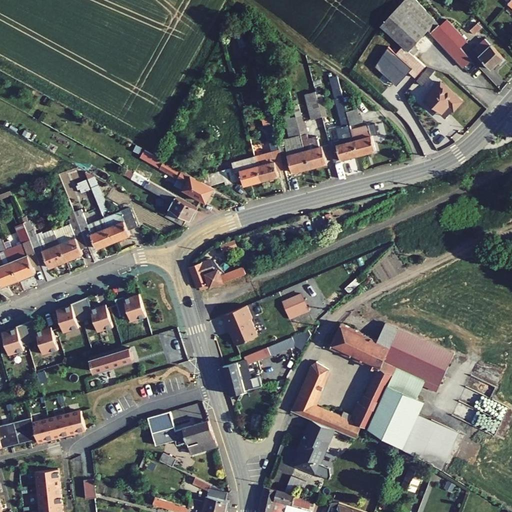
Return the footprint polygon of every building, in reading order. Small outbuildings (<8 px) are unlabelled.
[(423,0),(395,0),(381,13),(399,32),(393,38),(402,48),(401,49),(416,66),(424,59),(409,42),(429,23),(463,60),(472,52),(461,40),(440,18),(423,0)] [(451,9),(440,18),(461,40),(471,32),(451,9)] [(506,51),(487,31),(475,42),(493,62),(506,51)] [(452,73),(436,91),(440,95),(437,98),(443,103),(446,99),(452,104),(456,100),(459,103),(462,99),(464,101),(473,91),(452,73)] [(343,97),(337,74),(329,76),(342,126),(337,127),(339,139),(327,142),(332,161),(357,155),(351,129),(349,124),(348,117),(343,97)] [(304,94),(310,120),(322,117),(318,98),(316,91),(304,94)] [(353,95),(343,97),(348,117),(358,115),(353,95)] [(323,97),(318,98),(322,117),(327,115),(323,97)] [(300,103),(295,104),(297,111),(303,134),(311,132),(308,119),(305,120),(300,103)] [(303,134),(297,111),(285,114),(290,137),(303,134)] [(358,115),(348,117),(349,124),(362,121),(360,114),(358,115)] [(255,154),(261,179),(279,174),(278,170),(285,168),(279,143),(273,117),(265,119),(273,150),(255,154)] [(351,129),(357,155),(374,151),(370,135),(376,133),(373,124),(351,129)] [(303,134),(311,166),(328,162),(321,134),(312,136),(311,132),(303,134)] [(293,166),(294,170),(311,166),(303,134),(290,137),(285,139),(286,142),(279,143),(285,168),(293,166)] [(243,183),(260,179),(254,154),(232,160),(233,165),(195,174),(209,182),(224,179),(225,182),(242,178),(243,183)] [(180,188),(206,202),(214,186),(210,184),(195,176),(162,157),(158,166),(184,180),(180,188)] [(96,176),(85,169),(103,213),(110,210),(96,176)] [(76,182),(80,192),(89,188),(85,178),(76,182)] [(185,219),(189,221),(197,207),(149,182),(146,180),(143,185),(172,201),(165,215),(182,225),(185,219)] [(75,212),(73,207),(67,210),(71,220),(77,217),(75,212)] [(129,209),(105,218),(114,241),(131,235),(129,230),(136,227),(129,209)] [(114,241),(105,218),(88,225),(82,210),(75,212),(77,217),(88,245),(95,243),(97,248),(114,241)] [(71,220),(70,220),(71,224),(54,231),(66,260),(82,254),(80,248),(88,245),(77,217),(71,220)] [(29,219),(24,221),(25,223),(31,237),(37,235),(32,224),(31,224),(29,219)] [(31,237),(25,223),(17,226),(24,243),(32,240),(31,237)] [(31,237),(32,240),(41,264),(47,261),(49,267),(66,260),(54,231),(54,230),(43,234),(42,233),(37,235),(31,237)] [(220,244),(223,251),(237,246),(234,239),(220,244)] [(8,249),(5,240),(0,242),(0,252),(1,255),(9,252),(8,249)] [(24,243),(8,249),(9,252),(20,279),(37,272),(35,266),(41,264),(32,240),(24,243)] [(1,255),(0,255),(0,278),(3,286),(20,279),(9,252),(1,255)] [(212,260),(190,268),(197,286),(199,285),(200,289),(223,281),(246,272),(242,263),(224,269),(212,260)] [(156,311),(149,288),(135,293),(134,290),(125,293),(130,310),(138,308),(140,316),(156,311)] [(101,302),(98,291),(81,296),(82,298),(66,302),(73,325),(89,320),(87,315),(103,310),(107,325),(123,321),(116,298),(101,302)] [(300,293),(282,302),(290,319),(308,310),(300,293)] [(258,312),(252,299),(229,310),(234,322),(234,323),(235,323),(236,323),(237,323),(239,328),(238,331),(242,340),(262,331),(263,327),(257,314),(258,312)] [(47,325),(43,314),(26,319),(27,320),(12,325),(18,348),(34,343),(32,338),(48,333),(53,348),(68,344),(61,321),(47,325)] [(455,353),(387,321),(378,339),(391,345),(380,367),(375,376),(390,383),(368,427),(440,469),(458,431),(420,413),(426,400),(419,397),(424,387),(437,392),(455,353)] [(378,339),(343,322),(333,345),(380,367),(391,345),(378,339)] [(304,329),(258,348),(261,358),(304,341),(309,344),(321,324),(304,329)] [(139,339),(71,361),(75,373),(143,352),(139,339)] [(244,357),(229,361),(237,390),(270,380),(267,371),(259,373),(256,360),(261,358),(258,348),(243,355),(244,357)] [(62,370),(60,360),(52,362),(55,372),(62,370)] [(294,410),(311,418),(316,403),(329,368),(318,362),(313,364),(311,367),(294,410)] [(390,383),(375,376),(363,402),(359,401),(355,408),(359,410),(356,415),(352,413),(350,418),(324,407),(318,421),(337,429),(359,438),(365,426),(368,427),(390,383)] [(94,422),(89,403),(73,407),(74,410),(75,414),(78,426),(94,422)] [(324,407),(316,403),(311,418),(313,419),(318,421),(324,407)] [(74,410),(73,407),(57,411),(58,414),(59,417),(62,430),(70,428),(78,426),(75,414),(74,410)] [(177,421),(174,409),(152,415),(156,427),(177,421)] [(41,415),(40,410),(22,414),(23,420),(24,424),(27,436),(45,431),(42,421),(41,417),(41,415)] [(58,414),(57,411),(41,415),(41,417),(42,421),(45,431),(46,434),(54,432),(62,430),(59,417),(58,414)] [(23,420),(22,414),(4,419),(6,424),(7,428),(10,440),(18,438),(27,436),(24,424),(23,420)] [(6,424),(4,419),(0,419),(0,442),(5,442),(10,440),(7,428),(6,424)] [(180,428),(177,421),(156,427),(161,444),(176,440),(177,444),(188,441),(192,452),(218,445),(210,419),(180,428)] [(313,419),(299,453),(303,455),(298,468),(317,476),(337,429),(318,421),(313,419)] [(280,450),(292,453),(289,463),(292,463),(299,437),(284,433),(280,450)] [(163,452),(160,459),(172,466),(176,458),(163,452)] [(401,485),(415,491),(424,470),(409,464),(401,485)] [(62,486),(60,469),(39,471),(41,488),(62,486)] [(191,497),(189,505),(219,511),(227,511),(230,499),(227,499),(228,491),(198,476),(195,482),(209,489),(207,501),(191,497)] [(97,497),(95,478),(85,479),(87,498),(97,497)] [(307,483),(295,478),(288,493),(298,495),(300,495),(301,495),(307,483)] [(64,503),(62,486),(41,488),(42,505),(64,503)] [(314,498),(266,489),(261,511),(283,511),(285,504),(312,509),(314,498)] [(187,511),(189,505),(156,495),(154,502),(186,511),(187,511)] [(367,511),(342,501),(336,502),(331,511),(367,511)] [(64,511),(64,503),(42,505),(43,511),(64,511)]
